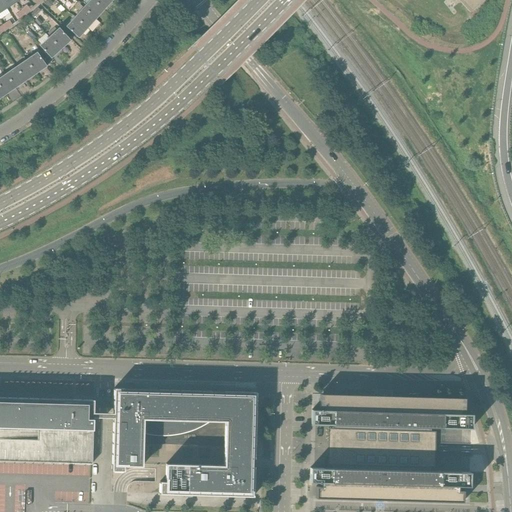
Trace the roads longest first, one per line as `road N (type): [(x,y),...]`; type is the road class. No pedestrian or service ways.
road 1 (primary): [(0,269),(175,193),(352,184)]
road 2 (primary): [(0,223),(147,130),(283,0)]
road 3 (primary): [(259,0),(127,125),(0,204)]
road 4 (tertiary): [(285,373),(0,365)]
road 5 (residential): [(352,184),(196,0)]
road 6 (tertiary): [(479,377),(352,184)]
road 7 (residential): [(0,135),(93,65),(151,0)]
road 8 (tertiary): [(479,377),(285,373)]
road 9 (trunk): [(511,55),(502,149),(511,197)]
road 10 (tertiary): [(510,511),(500,431),(479,377)]
road 11 (tertiary): [(281,511),(285,373)]
